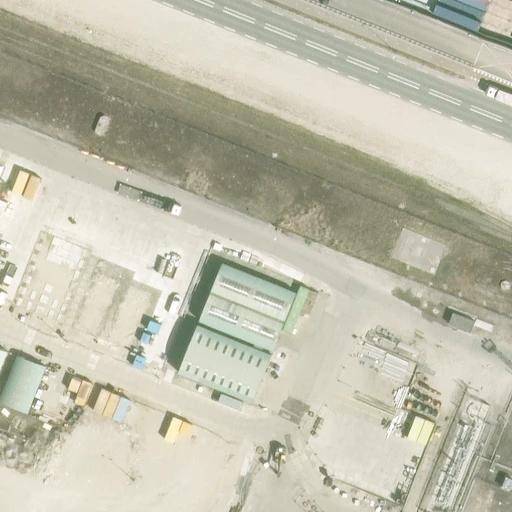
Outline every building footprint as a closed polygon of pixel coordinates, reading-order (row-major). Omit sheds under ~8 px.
[(43,230),(16,307),(62,323),(90,247),(43,230)] [(223,261),(199,320),(274,350),(297,291),(223,261)] [(95,338),(116,282),(95,273),(73,330),(95,338)] [(107,343),(129,351),(151,294),(129,286),(107,343)] [(447,326),(470,334),(474,323),(451,314),(447,326)] [(198,323),(177,373),(252,403),(272,353),(198,323)] [(0,405),(27,416),(46,369),(15,357),(0,395),(0,405)]
